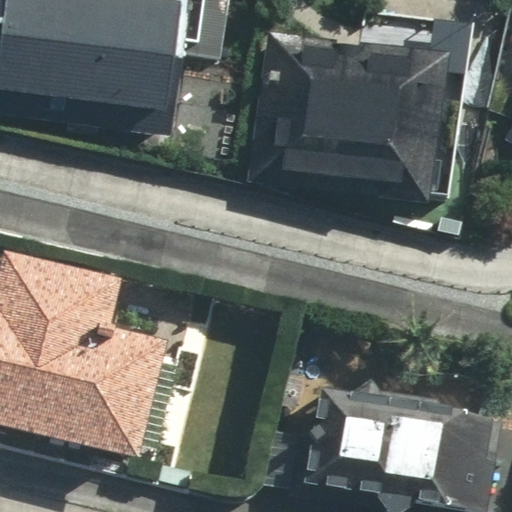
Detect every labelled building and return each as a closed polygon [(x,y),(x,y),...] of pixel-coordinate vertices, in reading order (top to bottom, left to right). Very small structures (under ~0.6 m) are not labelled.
[(177,0),(0,0),(0,117),(158,139),(177,0)] [(439,62),(266,40),(247,185),(420,207),(439,62)] [(511,143),(511,122),(503,139),(511,143)] [(0,265),(0,437),(128,467),(153,356),(92,342),(104,289),(0,265)] [(478,511),(496,438),(308,394),(288,481),(423,511),(478,511)]
